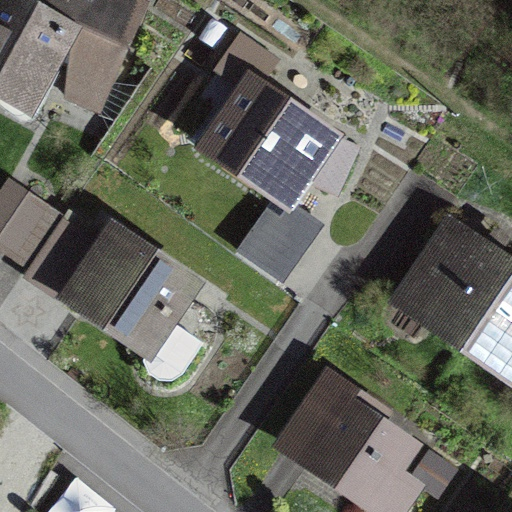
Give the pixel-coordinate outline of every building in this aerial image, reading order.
[(0,0),(0,90),(27,105),(52,58),(104,84),(122,43),(116,40),(132,2),(127,0),(0,0)] [(354,148),(327,135),(250,83),(206,148),(290,205),(306,180),(333,193),(354,148)] [(0,193),(0,248),(25,265),(41,242),(29,234),(47,207),(8,181),(0,193)] [(466,344),(511,277),(511,261),(479,239),(474,246),(451,230),(403,301),(466,344)] [(168,320),(191,285),(114,233),(70,298),(147,350),(145,361),(151,371),(160,378),(171,379),(181,373),(201,343),(168,320)] [(71,258),(50,244),(23,285),(43,299),(71,258)] [(511,376),(511,277),(466,344),(511,376)] [(328,379),(284,444),(384,511),(400,511),(417,487),(393,470),(408,448),(371,423),(378,413),(328,379)] [(80,471),(46,506),(52,511),(110,511),(116,506),(80,471)]
